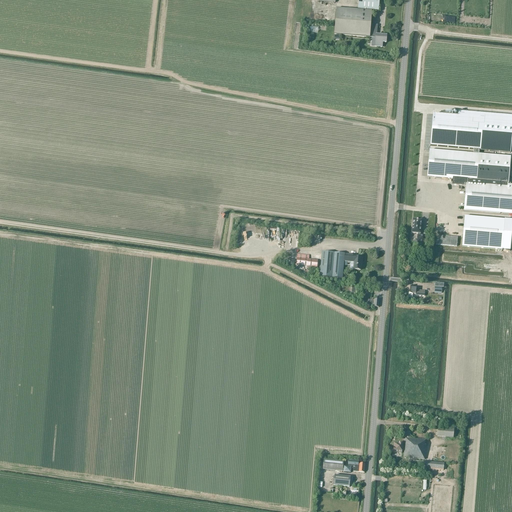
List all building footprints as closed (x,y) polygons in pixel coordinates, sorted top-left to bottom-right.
[(359,0),(358,10),(379,11),(379,0),(359,0)] [(370,38),(376,38),(376,35),(377,35),(377,26),(371,25),(372,12),(336,9),(335,35),(370,38)] [(376,38),(375,46),(382,47),(383,43),(386,43),(387,36),(377,35),(376,35),(376,38)] [(511,121),(433,115),(431,146),(474,150),(473,155),(479,155),(479,150),(511,153),(511,137),(511,121)] [(511,213),(511,188),(508,188),(510,158),(479,155),(473,155),(430,151),(428,176),(453,179),(452,186),(466,187),(466,189),(467,189),(465,210),(511,213)] [(505,220),(465,217),(462,247),(502,250),(505,220)] [(421,234),(422,220),(413,219),(412,233),(418,234),(418,236),(417,236),(417,243),(426,244),(426,236),(420,236),(420,234),(421,234)] [(437,236),(436,245),(457,247),(458,238),(446,237),(445,239),(443,239),(443,236),(437,236)] [(354,263),(353,270),(360,270),(362,259),(355,258),(355,256),(345,255),(345,254),(322,252),(320,277),(343,279),(344,262),(354,263)] [(310,267),(310,269),(317,269),(318,260),(309,259),(309,256),(297,254),(296,265),(310,267)] [(407,287),(407,294),(408,294),(408,297),(412,298),(412,294),(415,294),(415,296),(425,297),(425,291),(416,291),(416,288),(407,287)] [(374,304),(373,307),(379,308),(380,300),(374,300),(368,300),(367,304),(374,304)] [(327,323),(348,324),(349,311),(328,310),(327,323)] [(454,428),(438,426),(437,437),(453,438),(454,428)] [(398,443),(397,443),(394,443),(393,453),(402,453),(403,451),(404,449),(404,458),(425,460),(426,445),(425,445),(426,440),(406,438),(405,446),(403,446),(403,443),(398,443)] [(344,468),(343,468),(344,462),(324,459),(322,470),(343,472),(344,473),(351,474),(351,468),(353,468),(353,472),(364,473),(365,465),(358,464),(359,461),(348,460),(348,462),(348,467),(344,467),(344,468)] [(423,469),(428,469),(444,470),(444,463),(424,462),(423,469)] [(334,475),(334,486),(350,487),(351,477),(334,475)]
